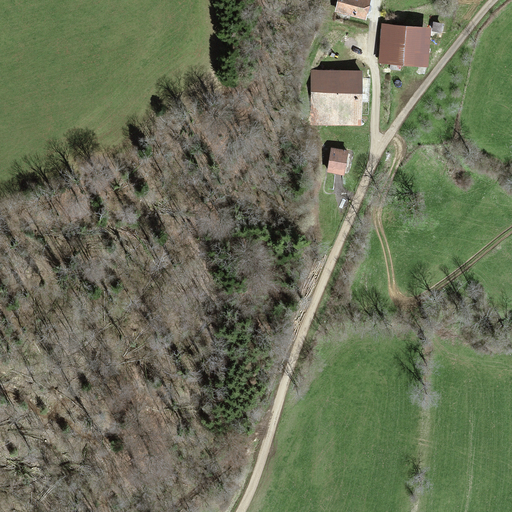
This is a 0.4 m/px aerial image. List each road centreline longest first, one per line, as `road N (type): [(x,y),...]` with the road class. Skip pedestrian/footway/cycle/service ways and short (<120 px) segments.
road 1 (unclassified): [(494,0),(379,147),(331,253),(238,511)]
road 2 (track): [(388,135),(397,155),(381,209),(393,298),(414,301),(511,231)]
